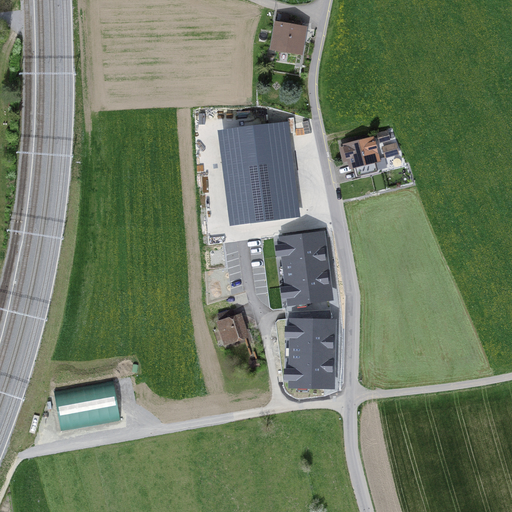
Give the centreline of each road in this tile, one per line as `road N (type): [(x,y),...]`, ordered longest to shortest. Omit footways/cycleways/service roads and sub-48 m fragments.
road 1 (unclassified): [(349,397),(350,283),(310,86),(325,0)]
road 2 (track): [(277,407),(35,452),(13,464)]
road 3 (unclassified): [(349,397),(511,376)]
